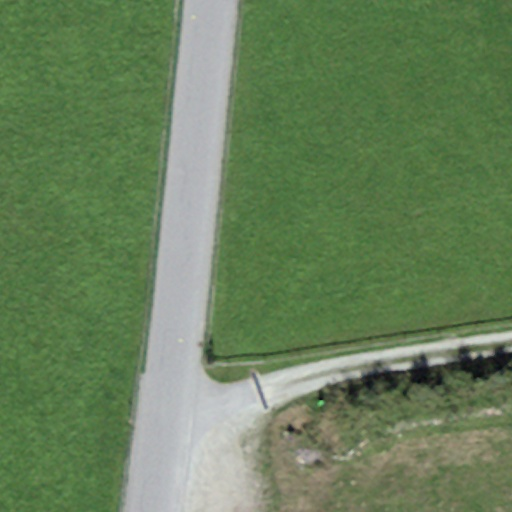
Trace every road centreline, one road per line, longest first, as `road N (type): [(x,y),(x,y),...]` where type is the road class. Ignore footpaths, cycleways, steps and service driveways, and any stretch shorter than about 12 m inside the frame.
road 1 (unclassified): [(215,0),(154,511)]
road 2 (track): [(511,343),(171,418)]
